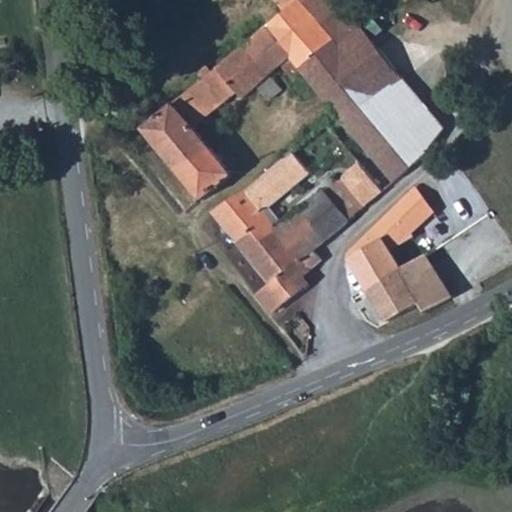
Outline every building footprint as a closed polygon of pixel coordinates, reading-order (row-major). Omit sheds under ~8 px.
[(301,0),(297,0),(284,11),(263,29),(300,67),(335,38),(320,21),(301,0)] [(275,0),(284,11),(297,0),(275,0)] [(301,0),(320,21),(340,5),(335,0),(301,0)] [(360,25),(340,5),(320,21),(335,38),(340,43),(360,25)] [(369,80),(364,74),(384,53),(360,25),(340,43),(335,38),(300,67),(337,109),(345,101),(369,80)] [(293,73),(300,67),(263,29),(245,43),(266,70),(280,60),(293,73)] [(280,86),(266,70),(245,43),(218,65),(231,79),(238,88),(245,96),(258,85),(267,96),(280,86)] [(369,80),(345,101),(355,112),(345,119),(357,132),(376,155),(410,124),(381,91),(402,73),(384,53),(364,74),(369,80)] [(213,70),(207,74),(200,79),(142,127),(204,198),(232,175),(193,125),(187,120),(206,105),(203,101),(231,79),(218,65),(213,70)] [(381,91),(410,124),(426,110),(431,105),(402,73),(381,91)] [(193,125),(238,88),(231,79),(203,101),(206,105),(187,120),(193,125)] [(345,119),(355,112),(345,101),(337,109),(345,119)] [(326,118),(335,126),(345,119),(337,109),(326,118)] [(440,127),(426,110),(410,124),(376,155),(394,175),(426,147),(423,142),(440,127)] [(322,136),(335,126),(326,118),(314,128),(322,136)] [(285,184),(305,166),(296,156),(277,173),(285,184)] [(235,240),(264,216),(281,204),(259,177),(238,194),(213,211),(235,240)] [(371,180),(350,198),(364,214),(385,196),(371,180)] [(415,185),(402,199),(412,211),(426,198),(415,185)] [(326,192),(305,209),(327,235),(346,218),(326,192)] [(404,218),(412,211),(402,199),(381,223),(358,244),(346,253),(368,290),(406,264),(392,238),(410,225),(404,218)] [(264,216),(277,233),(294,219),(281,204),(264,216)] [(305,209),(294,219),(277,233),(300,260),(313,248),(327,235),(305,209)] [(235,240),(249,258),(277,233),(264,216),(235,240)] [(300,260),(277,233),(249,258),(269,285),(283,303),(306,286),(301,277),(322,260),(313,248),(300,260)] [(430,310),(454,297),(426,251),(406,264),(424,300),(430,310)] [(389,321),(424,300),(406,264),(368,290),(389,321)] [(264,289),(277,309),(283,303),(269,285),(264,289)]
